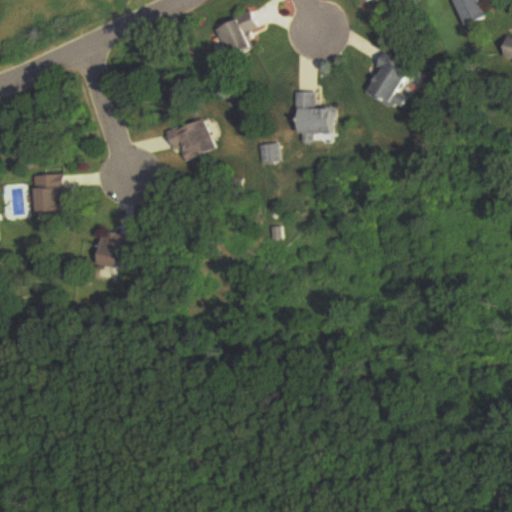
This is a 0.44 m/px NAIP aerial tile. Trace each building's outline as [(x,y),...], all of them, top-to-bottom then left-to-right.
[(463,0),(473,27),(494,19),(486,0),(463,0)] [(256,34),(267,30),(260,12),(221,28),(235,61),(263,49),(256,34)] [(370,94),(399,110),(422,67),(392,52),(370,94)] [(305,144),(326,144),(326,135),(343,135),(343,108),(322,108),(322,93),(304,93),(305,144)] [(176,132),(187,164),(223,152),(212,120),(176,132)] [(265,164),(284,163),(283,144),(264,145),(265,164)] [(42,215),(73,214),(71,176),(40,177),(42,215)] [(134,236),(105,233),(102,265),(131,268),(134,236)]
